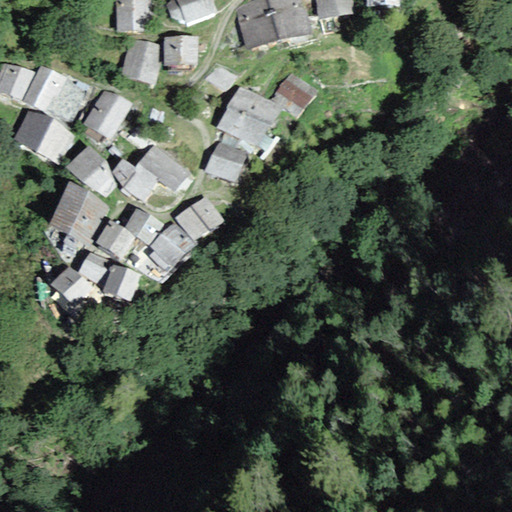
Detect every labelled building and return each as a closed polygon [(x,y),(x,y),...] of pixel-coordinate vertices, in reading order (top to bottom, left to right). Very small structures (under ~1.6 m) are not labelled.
[(150,0),(119,0),(119,29),(151,30),(150,0)] [(213,0),(172,0),(164,3),(172,28),(211,15),(213,0)] [(295,0),(267,0),(239,7),(251,50),(305,35),(295,0)] [(351,0),(319,0),(321,17),(353,12),(351,0)] [(400,0),(369,0),(369,12),(401,12),(400,0)] [(197,40),(165,40),(165,71),(197,71),(197,40)] [(161,52),(129,47),(124,78),(156,83),(161,52)] [(33,75),(3,64),(0,71),(0,95),(22,104),(33,75)] [(65,78),(41,67),(22,107),(46,117),(65,78)] [(234,78),(218,68),(208,82),(224,92),(234,78)] [(292,76),(272,100),(296,120),(316,95),(292,76)] [(131,107),(106,93),(86,126),(111,141),(131,107)] [(279,119),(240,96),(222,130),(260,151),(279,119)] [(75,135),(33,113),(16,144),(58,166),(75,135)] [(135,173),(122,163),(112,174),(125,192),(143,203),(161,180),(177,191),(190,175),(153,146),(135,173)] [(225,146),(211,174),(238,188),(253,160),(225,146)] [(90,152),(67,179),(104,198),(115,183),(90,152)] [(73,190),(52,234),(84,249),(105,205),(73,190)] [(203,201),(177,219),(196,244),(221,225),(203,201)] [(137,211),(125,232),(149,246),(161,225),(137,211)] [(108,224),(94,252),(106,260),(121,266),(135,240),(108,224)] [(195,248),(172,226),(149,251),(171,273),(195,248)] [(90,255),(77,275),(101,290),(114,264),(90,255)] [(112,270),(101,300),(131,311),(142,281),(112,270)] [(69,271),(48,295),(71,315),(92,291),(69,271)]
